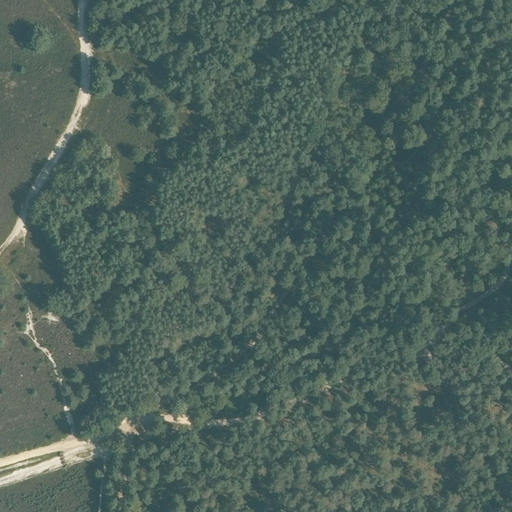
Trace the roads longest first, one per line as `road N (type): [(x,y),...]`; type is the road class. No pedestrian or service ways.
road 1 (unknown): [(137,417),(213,379),(255,339),(369,177),(453,0)]
road 2 (track): [(511,109),(476,236),(425,350)]
road 3 (track): [(201,421),(252,419),(307,401),(365,366),(425,350)]
